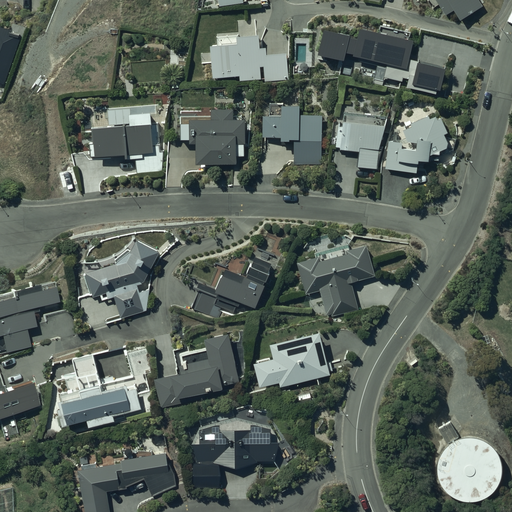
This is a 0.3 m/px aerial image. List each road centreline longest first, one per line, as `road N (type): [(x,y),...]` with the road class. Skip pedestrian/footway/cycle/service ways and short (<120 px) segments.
road 1 (residential): [(460,234),(334,209),(221,203),(104,209),(6,236)]
road 2 (residential): [(373,511),(356,439),(368,377),(460,234)]
road 3 (residential): [(460,234),(511,51)]
